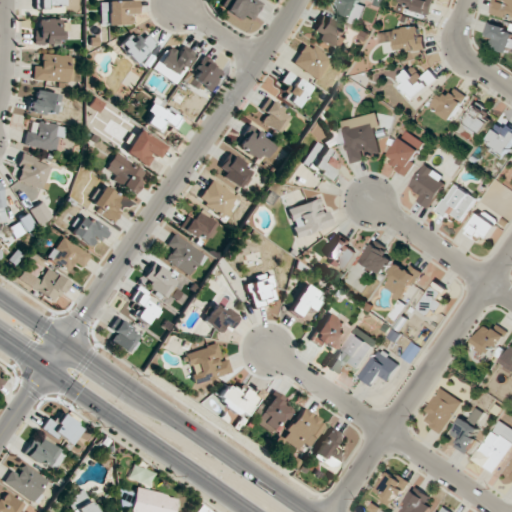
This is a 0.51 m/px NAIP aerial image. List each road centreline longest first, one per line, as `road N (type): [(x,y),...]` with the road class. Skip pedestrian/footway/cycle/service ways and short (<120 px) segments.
road 1 (residential): [(299,0),(0,434)]
road 2 (secondary): [(312,511),(0,297)]
road 3 (residential): [(329,511),(511,246)]
road 4 (secondary): [(0,337),(250,511)]
road 5 (residential): [(258,344),(494,511)]
road 6 (residential): [(370,201),(511,300)]
road 7 (residential): [(468,0),(453,47),(511,90)]
